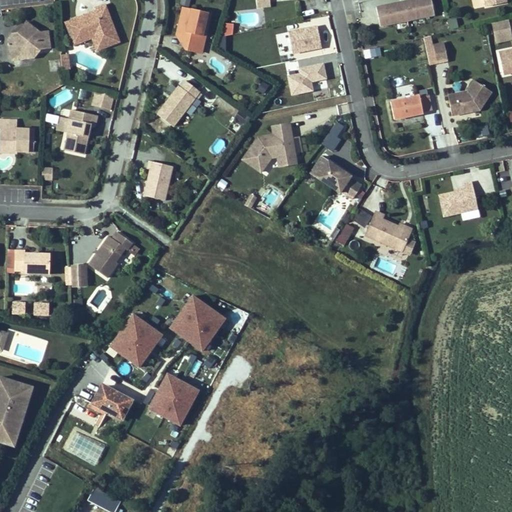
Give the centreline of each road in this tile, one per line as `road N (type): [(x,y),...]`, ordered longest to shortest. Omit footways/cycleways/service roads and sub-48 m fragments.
road 1 (residential): [(150,0),(99,207),(0,207)]
road 2 (residential): [(336,0),(366,147),(390,171),(511,148)]
